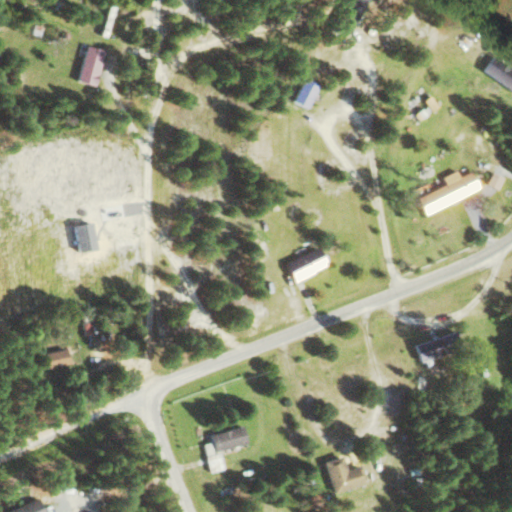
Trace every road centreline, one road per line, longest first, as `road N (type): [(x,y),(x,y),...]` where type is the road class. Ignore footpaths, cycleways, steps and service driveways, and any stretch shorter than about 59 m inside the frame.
road 1 (residential): [(152,393),(152,0)]
road 2 (residential): [(152,393),(462,270),(511,240)]
road 3 (residential): [(0,455),(152,393)]
road 4 (residential): [(186,511),(155,434),(152,393)]
